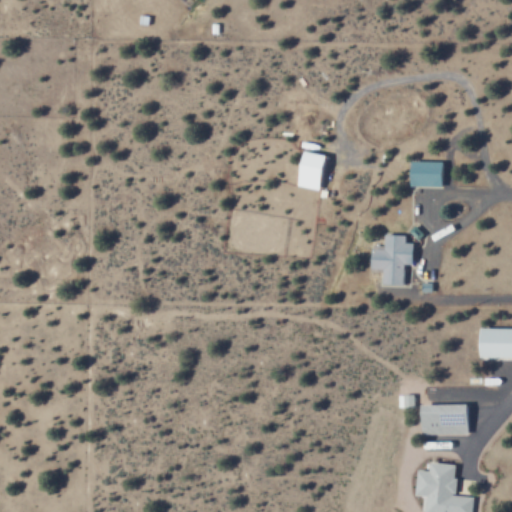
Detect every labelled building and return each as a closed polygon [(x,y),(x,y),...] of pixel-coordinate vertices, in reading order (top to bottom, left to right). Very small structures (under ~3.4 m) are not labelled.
[(324,189),(328,154),(305,151),(301,186),(324,189)] [(451,186),(451,161),(413,160),(412,185),(451,186)] [(384,284),(404,285),(405,263),(414,264),(415,242),(406,242),(407,234),(386,234),(385,245),(374,244),(373,268),(384,268),(384,284)] [(511,328),(482,328),(482,357),(511,357),(511,328)] [(414,394),(398,395),(399,408),(414,407),(414,394)] [(424,403),(423,434),(469,435),(470,404),(424,403)] [(471,511),(473,497),(454,495),(457,464),(432,462),(431,471),(419,469),(416,495),(428,496),(426,511),(471,511)]
